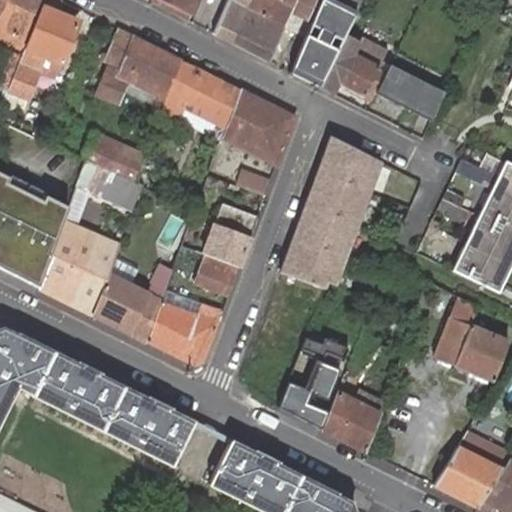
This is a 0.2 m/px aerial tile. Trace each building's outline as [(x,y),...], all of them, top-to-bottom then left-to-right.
[(0,0),(0,29),(24,41),(41,0),(0,0)] [(161,0),(148,0),(148,2),(186,20),(189,14),(161,0)] [(161,0),(189,14),(194,0),(161,0)] [(227,0),(212,33),(231,43),(250,0),(227,0)] [(250,0),(231,43),(267,62),(288,12),(306,19),(313,0),(250,0)] [(319,0),(311,22),(342,38),(360,0),(319,0)] [(58,14),(41,7),(24,49),(8,90),(28,98),(45,58),(61,64),(76,27),(78,22),(58,14)] [(161,111),(181,62),(130,36),(131,35),(117,28),(102,62),(108,64),(96,95),(117,104),(123,90),(127,81),(159,96),(155,105),(154,109),(161,112),(161,111)] [(0,39),(20,50),(24,41),(0,29),(0,39)] [(352,55),(337,85),(363,98),(378,69),(389,49),(363,35),(360,41),(347,34),(339,49),(352,55)] [(305,35),(289,74),(317,88),(336,51),(305,35)] [(337,85),(352,55),(339,49),(324,77),(337,85)] [(0,83),(6,86),(16,58),(2,51),(0,56),(0,83)] [(61,64),(45,58),(28,98),(45,105),(61,64)] [(224,128),(239,90),(221,81),(215,78),(196,68),(181,62),(161,111),(170,115),(169,120),(175,123),(178,113),(181,107),(224,128)] [(388,67),(375,94),(431,121),(442,93),(388,67)] [(127,81),(123,90),(155,105),(159,96),(127,81)] [(275,165),(293,118),(239,90),(221,138),(275,165)] [(221,135),(224,128),(181,107),(178,113),(221,135)] [(159,116),(161,112),(154,109),(151,115),(158,118),(159,116)] [(170,115),(161,111),(161,112),(159,116),(169,120),(170,115)] [(84,161),(135,184),(140,169),(144,158),(91,134),(80,159),(84,161)] [(369,194),(380,162),(329,137),(278,273),(318,287),(323,289),(326,282),(335,285),(345,258),(357,226),(369,194)] [(468,145),(455,172),(491,190),(504,163),(486,154),(478,171),(464,164),(472,147),(468,145)] [(86,190),(131,210),(140,186),(135,184),(84,161),(68,209),(66,214),(76,218),(86,190)] [(465,243),(452,271),(496,291),(511,259),(511,166),(504,163),(491,190),(478,217),(472,229),(465,243)] [(156,178),(140,169),(135,184),(140,186),(148,191),(156,178)] [(241,171),(236,186),(264,196),(269,182),(241,171)] [(0,269),(38,289),(63,223),(66,214),(68,209),(0,174),(0,269)] [(478,217),(442,199),(436,211),(472,229),(478,217)] [(213,224),(202,254),(205,256),(238,268),(249,238),(256,217),(221,204),(213,224)] [(38,289),(91,315),(106,276),(117,246),(63,223),(38,289)] [(429,226),(422,239),(454,255),(461,241),(429,226)] [(177,256),(173,267),(180,271),(185,259),(177,256)] [(238,268),(205,256),(194,283),(227,297),(238,268)] [(129,334),(146,342),(160,302),(106,276),(91,315),(129,334)] [(473,313),(476,307),(457,300),(433,359),(452,366),(465,332),(468,326),(473,315),(473,313)] [(160,302),(146,342),(194,366),(202,363),(222,312),(201,304),(197,315),(160,302)] [(465,332),(452,366),(491,382),(501,357),(507,342),(495,338),(500,326),(473,315),(468,326),(465,332)] [(0,418),(16,387),(32,394),(31,396),(171,465),(176,457),(193,423),(168,411),(169,410),(147,399),(147,400),(98,375),(99,374),(77,363),(77,365),(18,335),(17,337),(2,329),(0,329),(0,418)] [(348,343),(324,333),(319,344),(303,337),(277,406),(321,430),(328,411),(305,401),(309,392),(325,399),(340,366),(323,359),(327,349),(343,356),(348,343)] [(501,357),(509,362),(511,357),(511,334),(507,342),(501,357)] [(321,430),(364,452),(379,415),(336,393),(328,411),(321,430)] [(511,453),(466,431),(455,448),(432,485),(476,507),(506,459),(511,453)] [(352,511),(350,503),(335,495),(335,494),(276,464),(276,463),(254,452),(253,453),(229,441),(212,474),(208,485),(262,511),(352,511)] [(182,460),(176,457),(171,465),(177,469),(182,460)] [(491,511),(496,506),(509,511),(511,511),(511,462),(506,459),(476,507),(484,511),(491,511)] [(201,481),(208,485),(212,474),(205,471),(201,481)] [(34,511),(0,495),(0,500),(23,511),(34,511)] [(81,511),(94,511),(94,496),(82,496),(81,511)] [(23,511),(0,500),(0,511),(23,511)] [(221,511),(199,501),(193,511),(221,511)]
